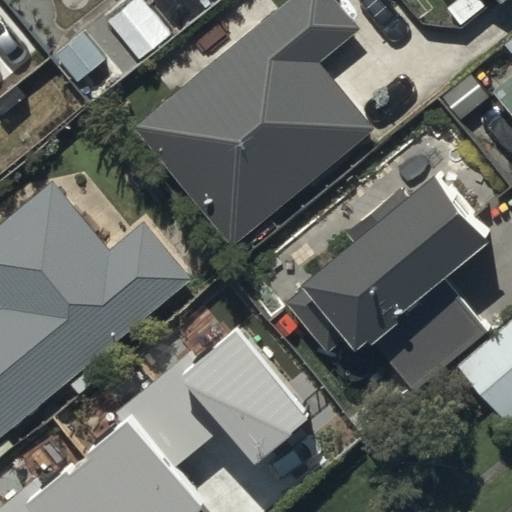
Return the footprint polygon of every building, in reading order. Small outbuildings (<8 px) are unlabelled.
[(331,0),(295,0),(134,132),(236,255),(379,138),(321,68),(360,36),(331,0)] [(511,0),(466,0),(448,15),(463,33),(496,6),(504,15),(511,8),(511,0)] [(511,88),(495,102),(511,122),(511,88)] [(349,220),(360,233),(290,290),(330,338),(343,327),(360,346),(378,331),(416,377),(488,318),(448,270),(493,233),(439,167),(415,187),(404,174),(349,220)] [(0,440),(194,283),(147,227),(113,254),(55,183),(0,228),(0,314),(2,317),(0,318),(0,440)] [(511,426),(511,320),(456,366),(508,429),(511,426)] [(356,511),(384,489),(359,459),(316,495),(330,511),(356,511)] [(82,511),(66,493),(43,511),(82,511)]
